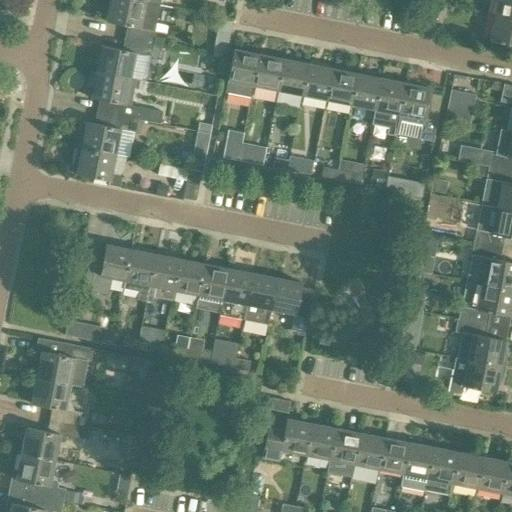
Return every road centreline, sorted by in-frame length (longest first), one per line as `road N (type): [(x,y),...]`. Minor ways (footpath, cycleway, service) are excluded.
road 1 (unclassified): [(325,244),(15,185)]
road 2 (residential): [(511,65),(242,13)]
road 3 (residential): [(511,429),(299,387)]
road 4 (residential): [(15,185),(37,64)]
